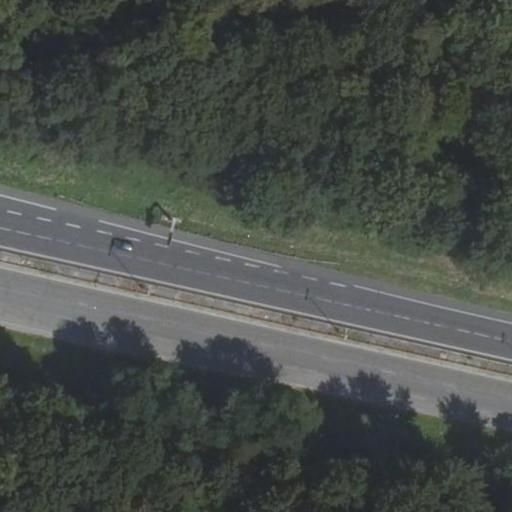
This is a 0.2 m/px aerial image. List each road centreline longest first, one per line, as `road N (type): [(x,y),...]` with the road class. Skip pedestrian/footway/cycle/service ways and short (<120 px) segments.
road 1 (trunk): [(0,287),(511,401)]
road 2 (trunk): [(292,287),(0,204)]
road 3 (trunk): [(292,287),(0,223)]
road 4 (trunk): [(511,338),(292,287)]
